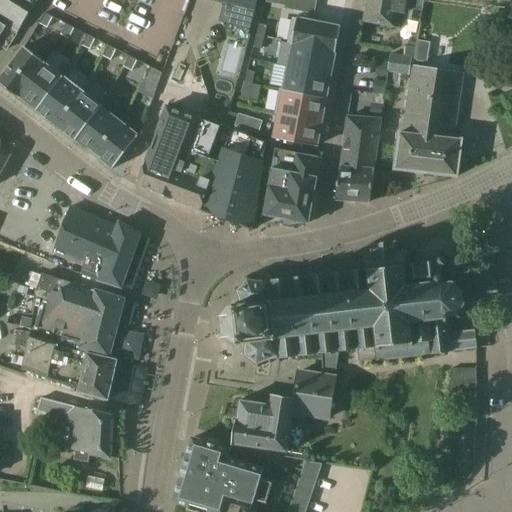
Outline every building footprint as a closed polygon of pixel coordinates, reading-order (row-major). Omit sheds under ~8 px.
[(0,0),(0,46),(6,51),(37,0),(0,0)] [(212,0),(255,11),(257,0),(212,0)] [(287,0),(286,6),(285,9),(313,14),(316,0),(287,0)] [(368,0),(364,22),(403,29),(405,21),(420,24),(423,7),(380,0),(368,0)] [(53,18),(45,13),(38,24),(47,29),(53,18)] [(335,53),(340,28),(292,18),(287,44),(293,45),(293,44),(334,52),(334,53),(335,53)] [(74,29),(66,24),(60,35),(69,40),(74,29)] [(264,38),(267,27),(259,25),(256,36),(264,38)] [(95,39),(87,35),(81,46),(89,50),(95,39)] [(261,50),(264,38),(256,36),(253,48),(261,50)] [(330,76),(334,53),(334,52),(293,44),(293,45),(289,67),(330,76)] [(116,50),(108,46),(102,57),(111,61),(116,50)] [(18,96),(44,63),(44,64),(45,63),(25,47),(0,78),(0,84),(18,98),(19,97),(18,96)] [(388,72),(409,76),(411,63),(414,64),(416,49),(406,47),(404,57),(390,55),(388,72)] [(171,48),(163,71),(180,77),(188,54),(171,48)] [(137,61),(129,57),(123,68),(131,72),(137,61)] [(37,111),(63,78),(62,77),(44,64),(44,63),(18,96),(19,97),(36,111),(37,111)] [(157,89),(162,73),(150,67),(143,82),(157,89)] [(325,99),(330,76),(289,67),(288,69),(284,90),(284,91),(325,99)] [(395,170),(457,178),(462,141),(460,140),(461,135),(454,135),(463,76),(413,69),(404,133),(400,132),(395,170)] [(252,85),(255,73),(247,71),(244,83),(252,85)] [(55,127),(82,92),(63,76),(62,77),(63,78),(37,111),(36,111),(35,112),(50,123),(55,127)] [(249,96),(252,85),(244,83),(241,94),(249,96)] [(321,123),(325,99),(284,91),(284,90),(280,89),(275,115),(279,115),(321,123)] [(75,141),(101,107),(101,108),(102,107),(82,92),(55,127),(60,131),(75,142),(76,141),(75,141)] [(94,155),(120,122),(101,108),(101,107),(75,141),(76,141),(94,155)] [(155,138),(136,188),(175,202),(193,153),(189,152),(200,120),(166,108),(155,138)] [(235,127),(238,115),(230,113),(227,125),(235,127)] [(245,130),(248,118),(238,115),(235,127),(245,130)] [(316,147),(321,123),(279,115),(275,139),(316,147)] [(347,117),(338,200),(371,204),(381,121),(347,117)] [(203,213),(221,162),(208,158),(219,127),(200,120),(189,152),(193,153),(175,202),(203,213)] [(113,170),(138,137),(120,122),(94,155),(113,170)] [(203,213),(252,232),(266,144),(232,130),(221,162),(203,213)] [(0,172),(11,155),(0,147),(0,172)] [(309,225),(322,159),(275,150),(263,217),(309,225)] [(98,281),(121,288),(140,234),(118,222),(116,226),(70,208),(51,254),(84,267),(81,274),(98,281)] [(323,377),(335,379),(339,352),(361,350),(362,362),(378,360),(379,362),(477,350),(475,331),(449,334),(448,320),(459,317),(466,305),(464,291),(453,281),(445,282),(443,276),(442,266),(446,266),(448,261),(445,256),(438,257),(437,263),(411,264),(409,250),(398,251),(397,242),(371,245),(372,254),(364,255),(366,270),(261,282),(248,280),(237,292),(241,303),(235,304),(239,344),(246,343),(247,356),(259,365),(270,359),(321,355),(323,377)] [(89,317),(118,325),(124,300),(95,290),(95,292),(42,273),(35,294),(89,317)] [(73,347),(110,358),(118,325),(89,317),(35,294),(34,297),(36,298),(29,332),(73,347)] [(78,392),(108,399),(116,361),(109,359),(110,358),(73,347),(29,332),(29,333),(18,331),(14,346),(26,348),(21,370),(78,390),(78,392)] [(477,369),(450,369),(451,397),(477,397),(477,390),(477,375),(477,369)] [(233,445),(288,453),(294,414),(329,419),(335,379),(323,377),(299,373),(295,399),(273,395),(272,401),(271,406),(240,402),(233,445)] [(42,398),(37,417),(47,419),(48,414),(62,417),(58,448),(76,452),(74,460),(87,463),(89,455),(110,459),(111,418),(42,398)] [(225,511),(229,497),(253,504),(254,500),(267,504),(273,483),(261,479),(263,472),(226,460),(229,450),(193,439),(174,501),(189,506),(188,509),(195,511),(225,511)] [(305,511),(322,465),(305,462),(287,511),(253,511),(250,511),(253,504),(229,497),(225,511),(305,511)]
